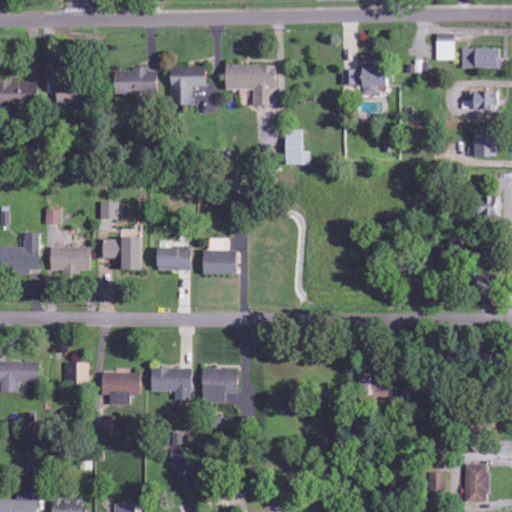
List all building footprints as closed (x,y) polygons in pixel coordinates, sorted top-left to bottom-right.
[(439,62),(457,62),(457,36),(439,36),(439,62)] [(504,70),(505,50),(465,49),(465,69),(504,70)] [(279,66),(230,66),(231,91),(256,91),(256,107),(279,107),(279,66)] [(175,67),(174,106),(195,106),(196,88),(210,88),(211,68),(175,67)] [(395,87),(394,69),(346,70),(346,87),(367,87),(367,96),(381,95),(381,88),(395,87)] [(118,95),(161,94),(160,72),(152,73),(151,70),(117,71),(118,95)] [(40,83),(0,83),(0,107),(40,107),(40,83)] [(59,105),(92,105),(92,86),(60,86),(59,105)] [(465,111),(502,112),(502,93),(473,92),(473,102),(465,102),(465,111)] [(314,166),(313,153),(307,153),(307,131),(290,131),(291,166),(314,166)] [(500,158),(501,133),(478,132),(478,157),(500,158)] [(103,204),(102,220),(120,221),(121,204),(103,204)] [(64,225),(65,211),(49,210),(48,225),(64,225)] [(2,272),(43,273),(44,235),(28,235),(28,248),(3,248),(2,272)] [(107,240),(107,260),(127,260),(126,272),(147,272),(148,241),(107,240)] [(65,276),(82,276),(83,272),(94,272),(95,249),(54,248),(53,271),(65,272),(65,276)] [(160,249),(161,272),(195,272),(195,249),(160,249)] [(242,253),(208,252),(208,276),(242,276),(242,253)] [(502,290),(502,277),(483,277),(483,290),(502,290)] [(44,364),(3,363),(3,394),(22,394),(22,383),(43,384),(44,364)] [(92,365),(66,364),(66,390),(91,390),(92,365)] [(194,402),(195,371),(156,369),(155,392),(177,393),(177,401),(194,402)] [(229,394),(242,395),(242,371),(206,370),(205,403),(229,404),(229,394)] [(144,396),(144,375),(106,374),(106,395),(113,395),(113,406),(132,406),(132,396),(144,396)] [(365,375),(365,398),(392,398),(392,382),(375,382),(375,375),(365,375)] [(420,391),(404,390),(404,405),(419,405),(420,391)] [(194,466),(195,450),(175,450),(174,466),(194,466)] [(468,503),(491,503),(491,465),(468,465),(468,503)] [(448,474),(430,473),(429,493),(447,494),(448,474)] [(2,500),(1,511),(41,511),(42,502),(35,502),(35,492),(20,492),(20,501),(2,500)] [(54,511),(87,511),(88,498),(55,496),(54,511)]
